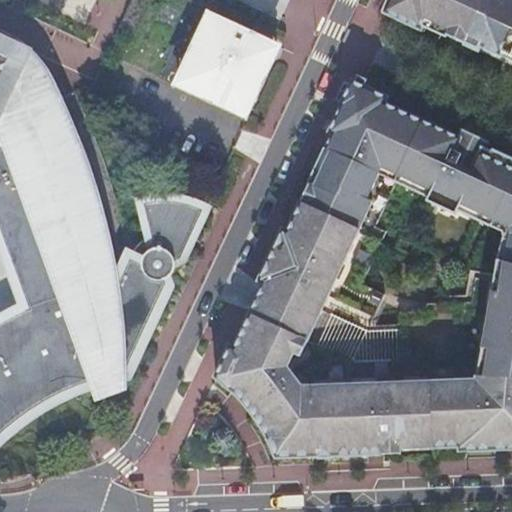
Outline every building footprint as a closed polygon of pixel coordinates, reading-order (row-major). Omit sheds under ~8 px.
[(511,0),(390,0),(385,13),(422,30),(427,19),(467,38),(464,44),(478,51),(480,46),(511,60),(511,0)] [(247,119),(275,60),(272,58),(244,45),(250,32),(209,13),(181,73),(183,74),(195,79),(189,90),(189,92),(247,119)] [(244,45),(272,58),(274,54),(274,53),(274,52),(274,51),(274,49),(274,48),(273,47),(272,46),(271,45),(270,45),(266,43),(267,41),(250,32),(244,45)] [(44,72),(37,69),(36,69),(30,69),(23,69),(15,72),(0,59),(0,214),(5,213),(10,228),(5,230),(3,242),(29,311),(0,328),(0,440),(10,430),(46,405),(85,387),(96,384),(95,380),(111,375),(112,380),(128,375),(169,287),(166,279),(170,279),(174,275),(175,272),(176,270),(176,266),(176,264),(174,262),(181,261),(205,208),(192,203),(177,199),(161,199),(143,202),(150,236),(145,239),(139,243),(135,248),(133,251),(120,278),(116,277),(77,138),(54,85),(51,79),(47,75),(44,72)] [(188,89),(189,90),(195,79),(183,74),(182,75),(182,77),(182,79),(182,81),(183,83),(183,85),(185,87),(186,88),(188,89)] [(336,100),(342,103),(352,84),(345,81),(336,100)] [(388,98),(353,81),(352,82),(387,98),(385,104),(423,122),(423,121),(385,104),(388,98)] [(511,168),(483,155),(486,150),(488,145),(461,133),(460,135),(427,119),(425,122),(423,121),(423,122),(385,104),(387,98),(352,82),(352,84),(342,103),(341,106),(342,107),(330,133),(333,135),(330,142),(327,148),(302,203),(355,228),(368,200),(380,174),(383,168),(432,191),(429,197),(428,201),(457,214),(458,211),(461,204),(495,220),(511,227),(511,232),(504,262),(499,260),(484,377),(511,378),(511,168)] [(462,130),(461,133),(488,145),(489,143),(462,130)] [(493,154),(486,150),(483,155),(511,168),(511,160),(494,152),(493,154)] [(380,174),(429,197),(432,191),(383,168),(380,174)] [(355,228),(360,230),(373,202),(368,200),(355,228)] [(288,233),(284,231),(276,249),(263,276),(260,282),(265,284),(266,285),(252,315),(236,349),(235,349),(230,347),(216,378),(219,379),(221,381),(223,383),(225,385),(228,386),(230,388),(232,390),(233,391),(234,390),(244,401),(252,410),(267,432),(269,437),(268,438),(270,440),(271,443),(272,446),(273,448),(274,451),(275,454),(276,456),(277,458),(313,457),(310,388),(301,388),(288,368),(294,354),(301,357),(308,342),(325,306),(360,230),(355,228),(302,203),(288,233)] [(504,262),(511,232),(511,227),(495,220),(461,204),(458,211),(504,232),(504,237),(499,260),(504,262)] [(511,378),(484,377),(483,387),(466,388),(465,382),(432,383),(435,448),(460,447),(460,451),(496,450),(496,447),(511,445),(511,378)] [(310,388),(313,457),(401,453),(401,449),(435,448),(432,383),(403,384),(404,392),(395,392),(395,385),(347,386),(347,394),(339,394),(338,387),(310,388)]
